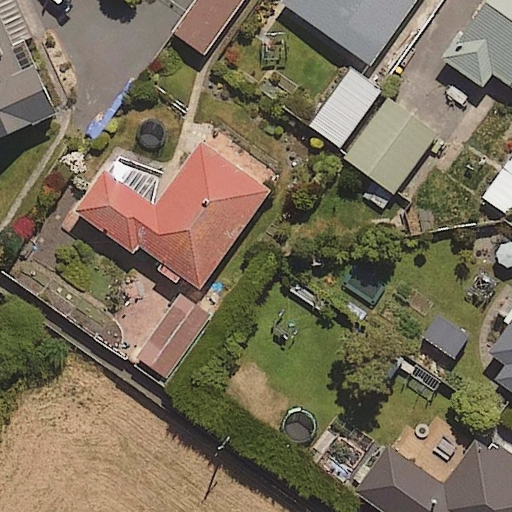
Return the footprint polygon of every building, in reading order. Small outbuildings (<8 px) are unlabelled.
[(0,151),(59,125),(22,43),(31,39),(13,0),(7,0),(0,3),(0,151)] [(237,0),(189,0),(172,24),(203,47),(237,0)] [(289,0),(368,56),(408,0),(289,0)] [(511,0),(484,0),(441,64),(481,91),(490,77),(511,92),(511,0)] [(380,85),(351,62),(308,117),(338,140),(380,85)] [(436,127),(388,91),(344,150),(392,186),(436,127)] [(154,258),(176,274),(181,268),(198,280),(268,181),(196,130),(161,180),(126,155),(115,170),(101,160),(72,200),(133,243),(138,237),(158,252),(154,258)] [(504,206),(511,194),(511,146),(481,190),(504,206)] [(209,307),(180,286),(135,347),(164,368),(209,307)] [(511,306),(486,345),(502,356),(493,369),(511,382),(511,306)] [(511,511),(511,450),(477,426),(442,476),(385,436),(352,481),(396,511),(511,511)]
